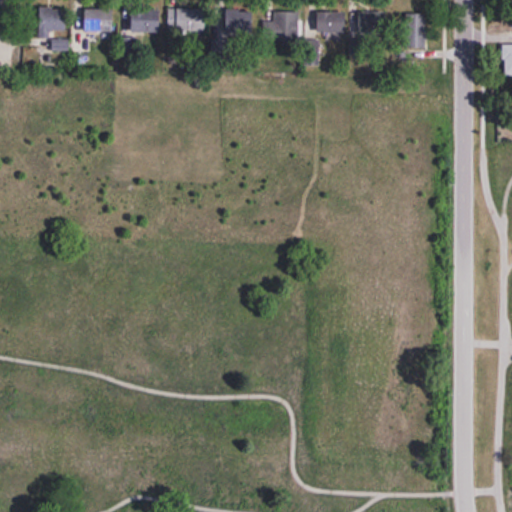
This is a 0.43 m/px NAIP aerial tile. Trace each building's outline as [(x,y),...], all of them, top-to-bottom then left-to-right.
[(67,9),(34,9),(34,38),(51,38),(51,31),(67,31),(67,9)] [(114,32),(114,9),(85,9),(85,33),(73,33),(73,51),(92,51),(92,32),(114,32)] [(168,32),(206,32),(206,9),(168,9),(168,32)] [(226,31),(254,31),(254,9),(226,9),(226,31)] [(131,32),(160,32),(160,11),(131,11),(131,32)] [(273,21),(264,21),(264,40),(299,40),(299,11),(273,11),(273,21)] [(347,33),(347,11),(318,11),(318,33),(347,33)] [(388,11),(358,11),(358,38),(388,38),(388,11)] [(427,48),(427,12),(408,12),(408,48),(427,48)]
